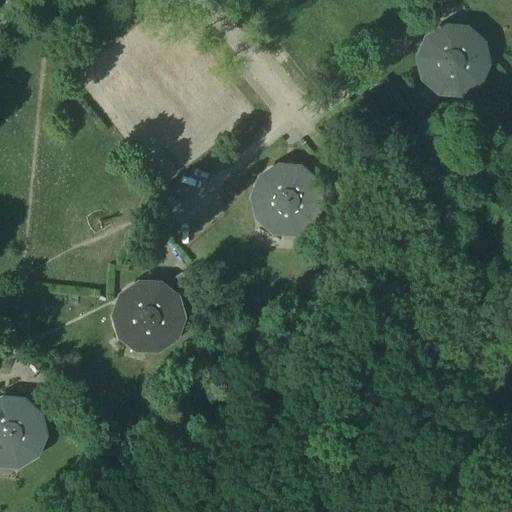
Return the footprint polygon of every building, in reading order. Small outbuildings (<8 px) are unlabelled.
[(421,53),(419,56),(420,60),(419,60),(421,66),(422,72),(423,72),(424,76),(426,78),(426,79),(430,83),(436,87),(439,89),(443,89),(443,90),(455,91),(456,91),(459,91),(462,89),(463,90),(468,86),(474,83),(473,82),(476,80),(478,77),(479,77),(484,65),(483,65),(484,62),(484,58),(483,52),(481,45),(480,42),(477,40),(478,39),(468,30),(467,31),(465,29),(461,28),(461,27),(455,27),(454,27),(448,26),(448,27),(444,27),(441,29),(441,28),(436,31),(435,32),(430,35),(427,37),(426,41),(425,40),(422,46),(420,52),(421,53)] [(385,76),(368,89),(389,116),(406,104),(385,76)] [(255,192),(253,195),(254,199),(253,199),(255,205),(256,211),(257,211),(258,215),(261,217),(260,218),(264,222),(270,226),(273,228),(277,228),(277,229),(289,230),(290,230),(293,230),(296,228),(297,229),(302,225),(308,222),(307,221),(311,219),(312,216),(313,216),(318,204),(317,204),(318,201),(318,197),(317,191),(315,184),(315,185),(314,181),(311,179),(312,178),(302,170),(301,170),(299,168),(295,167),(289,166),(288,166),(282,166),(278,166),(275,168),(275,167),(270,170),(269,171),(264,174),(264,175),(261,177),(260,180),(259,180),(256,186),(254,192),(255,192)] [(190,266),(173,277),(191,302),(207,291),(190,266)] [(115,309),(114,312),(115,316),(114,316),(116,322),(117,328),(118,328),(119,332),(121,334),(121,335),(125,339),(131,343),(134,345),(138,345),(137,346),(150,347),(151,347),(154,347),(157,345),(158,346),(163,342),(169,339),(168,338),(171,336),(173,333),(174,333),(179,321),(178,321),(179,318),(179,314),(178,308),(176,301),(176,302),(175,298),(172,296),(173,295),(163,286),(162,287),(160,285),(156,284),(150,283),(149,283),(143,282),(143,283),(139,283),(136,285),(136,284),(131,287),(130,288),(125,291),(122,293),(121,297),(120,296),(117,302),(115,308),(115,309)] [(52,393),(35,408),(47,421),(64,406),(52,393)] [(0,458),(7,461),(25,457),(37,443),(39,425),(29,409),(12,402),(0,404),(0,458)] [(464,433),(473,425),(461,410),(451,417),(464,433)] [(434,511),(423,498),(405,511),(434,511)]
